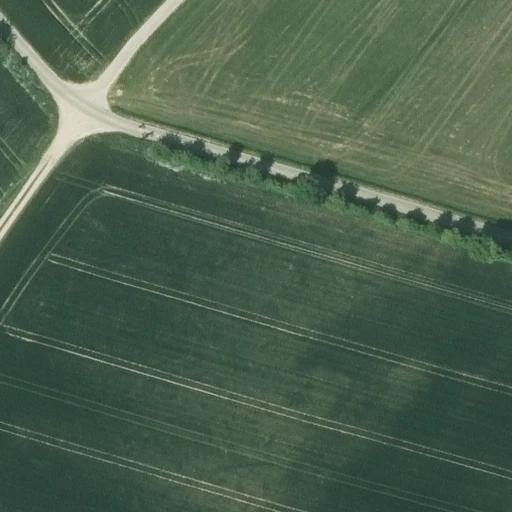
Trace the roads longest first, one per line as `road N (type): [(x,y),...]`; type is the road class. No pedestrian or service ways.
road 1 (track): [(511,239),(86,115),(0,234)]
road 2 (track): [(174,0),(130,46),(86,115),(0,23)]
